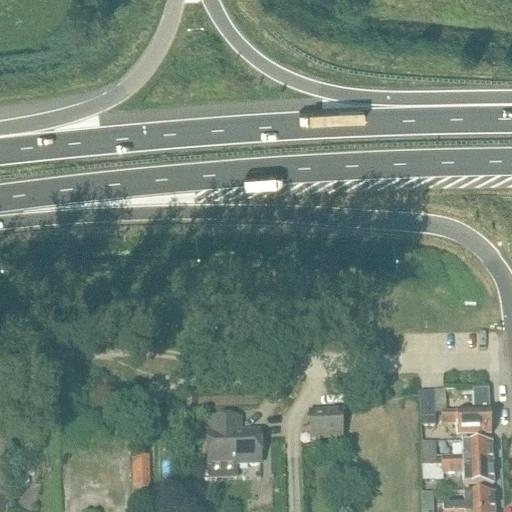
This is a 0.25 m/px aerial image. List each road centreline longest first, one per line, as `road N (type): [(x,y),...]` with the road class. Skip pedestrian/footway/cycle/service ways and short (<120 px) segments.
road 1 (motorway): [(0,212),(270,213),(438,225),(492,259),(503,277),(510,332)]
road 2 (motorway): [(0,201),(269,172),(511,164)]
road 3 (motorway): [(424,121),(5,151)]
road 4 (motorway): [(424,121),(269,72),(223,28),(207,0)]
road 5 (motorway): [(177,0),(152,57),(123,90),(5,151)]
